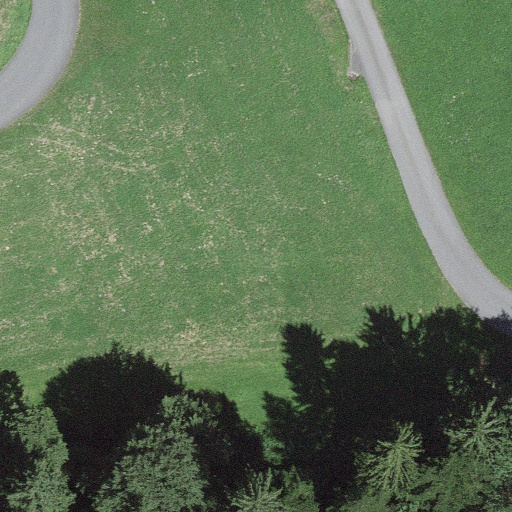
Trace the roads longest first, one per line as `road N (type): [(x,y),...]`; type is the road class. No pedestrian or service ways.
road 1 (track): [(354,0),(454,258),(511,310)]
road 2 (track): [(0,101),(45,53),(58,0)]
